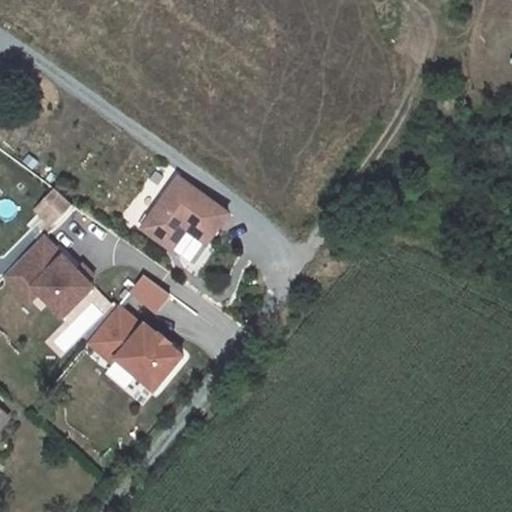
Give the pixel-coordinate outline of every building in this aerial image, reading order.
[(188,228),(208,243),(229,214),(179,177),(143,227),(173,249),(188,228)] [(54,224),(73,205),(58,190),(39,210),(54,224)] [(16,266),(34,284),(58,307),(90,275),(85,270),(89,267),(82,261),(79,264),(46,234),(16,266)] [(25,293),(34,284),(16,266),(7,274),(25,293)] [(117,300),(86,341),(156,394),(187,354),(117,300)]
